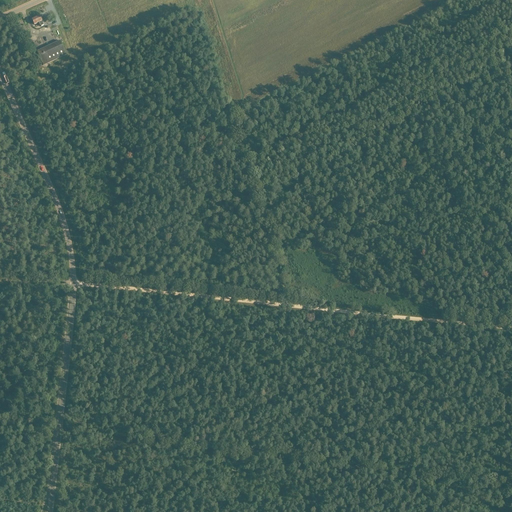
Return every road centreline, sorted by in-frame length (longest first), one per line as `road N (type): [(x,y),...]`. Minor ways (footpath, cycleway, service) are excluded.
road 1 (tertiary): [(49,511),(73,284),(59,210),(0,69)]
road 2 (track): [(511,327),(73,284)]
